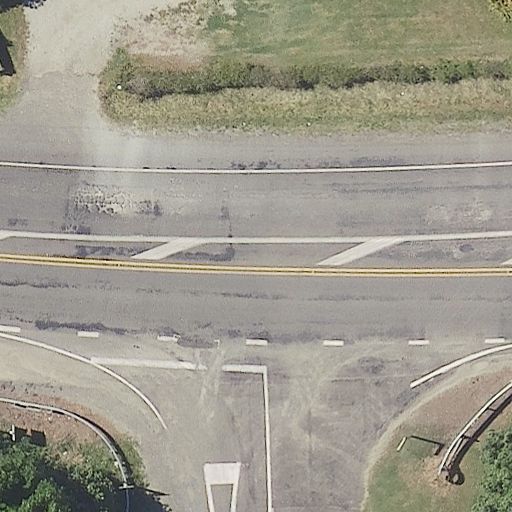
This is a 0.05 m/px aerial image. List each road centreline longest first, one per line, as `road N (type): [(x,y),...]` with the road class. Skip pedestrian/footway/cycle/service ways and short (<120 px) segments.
road 1 (trunk): [(253,272),(511,271)]
road 2 (trunk): [(0,258),(253,272)]
road 3 (unclassified): [(253,272),(277,511)]
